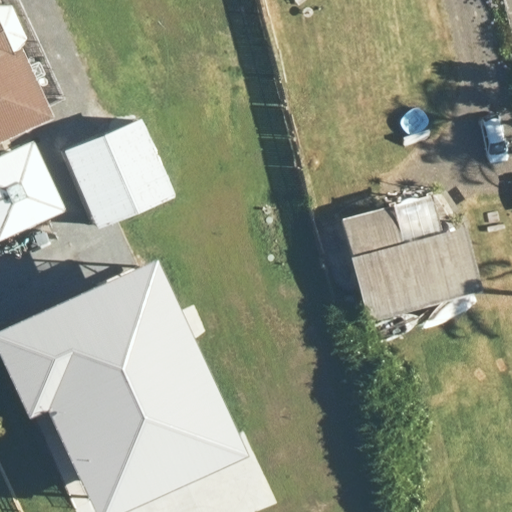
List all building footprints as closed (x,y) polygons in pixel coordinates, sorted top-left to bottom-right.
[(0,0),(0,129),(52,106),(1,0),(0,0)] [(316,92),(293,97),(299,127),(323,122),(316,92)] [(34,136),(0,151),(0,232),(64,204),(34,136)] [(391,198),(340,211),(365,313),(477,285),(462,221),(400,238),(391,198)] [(112,286),(86,231),(0,270),(0,385),(58,511),(63,511),(137,478),(59,310),(112,286)] [(204,333),(157,343),(179,434),(225,423),(204,333)]
